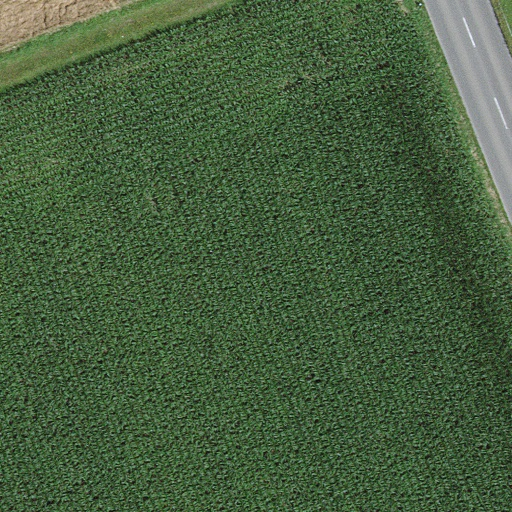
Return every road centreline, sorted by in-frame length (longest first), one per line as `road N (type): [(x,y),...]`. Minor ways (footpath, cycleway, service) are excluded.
road 1 (track): [(0,79),(202,0)]
road 2 (secondary): [(455,0),(511,143)]
